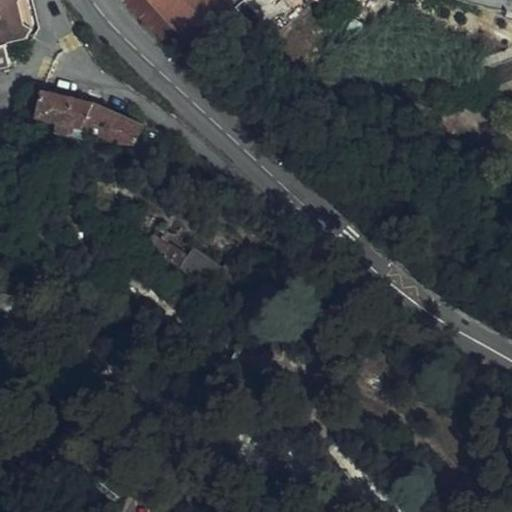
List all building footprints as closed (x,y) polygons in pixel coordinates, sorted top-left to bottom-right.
[(0,0),(0,69),(12,66),(7,45),(29,39),(19,0),(0,0)] [(141,25),(173,55),(188,43),(150,0),(118,0),(125,8),(141,25)] [(150,0),(188,43),(231,7),(224,0),(150,0)] [(117,141),(137,143),(142,123),(127,117),(88,100),(43,88),(35,110),(57,116),(56,126),(68,129),(71,120),(82,123),(117,141)] [(222,283),(235,266),(219,254),(214,260),(187,239),(181,245),(166,232),(164,235),(150,225),(137,241),(151,253),(148,257),(163,269),(172,259),(199,280),(207,272),(222,283)]
